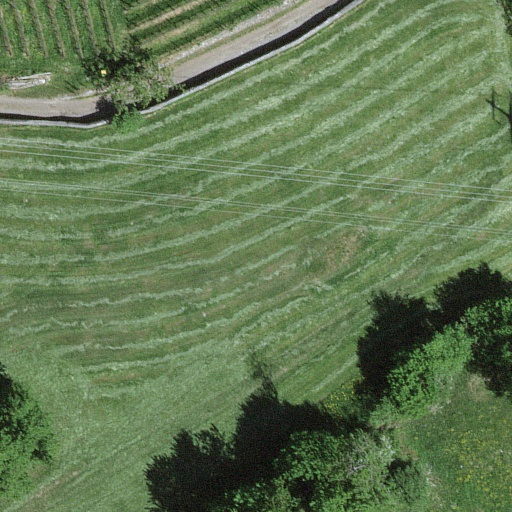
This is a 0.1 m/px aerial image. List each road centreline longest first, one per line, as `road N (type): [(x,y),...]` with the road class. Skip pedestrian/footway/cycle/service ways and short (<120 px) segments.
road 1 (track): [(32,511),(159,445),(408,292),(491,196),(511,140)]
road 2 (track): [(0,105),(97,111),(282,36),(336,0)]
